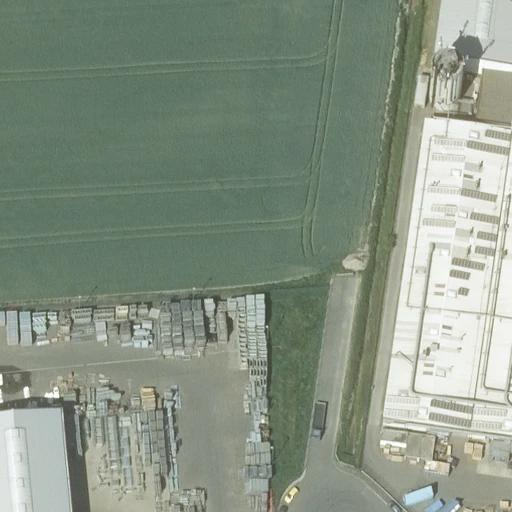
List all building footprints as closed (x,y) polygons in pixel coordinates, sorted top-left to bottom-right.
[(511,0),(441,0),(432,69),(481,76),(511,80),(511,0)] [(511,80),(481,76),(473,136),(423,129),(381,427),(511,444),(511,80)] [(441,82),(438,83),(436,84),(434,85),(432,87),(430,90),(430,91),(429,93),(428,96),(428,98),(429,101),(429,103),(431,106),(433,109),(435,110),(437,112),(440,113),(444,113),(447,113),(450,112),(453,111),(454,109),(456,107),(458,105),(459,103),(459,101),(460,99),(460,97),(460,94),(459,92),(458,90),(457,88),(455,86),(453,84),(449,82),(444,82),(441,82)] [(69,511),(61,426),(0,432),(0,511),(69,511)] [(407,437),(381,434),(379,446),(405,449),(407,437)] [(510,449),(490,446),(488,462),(508,465),(510,449)]
